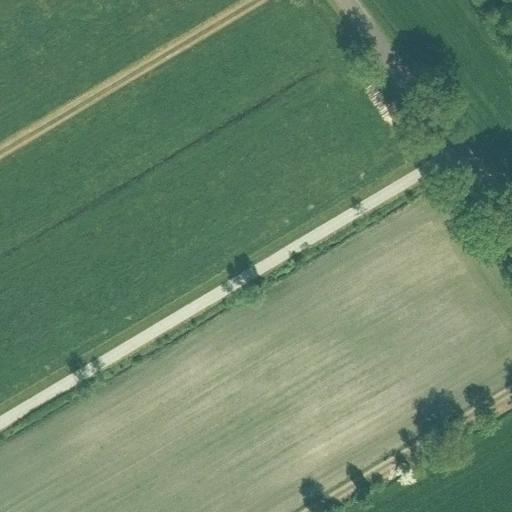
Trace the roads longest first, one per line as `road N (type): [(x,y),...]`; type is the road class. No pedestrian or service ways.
road 1 (track): [(0,425),(459,154)]
road 2 (track): [(0,150),(253,0)]
road 3 (unclassified): [(511,220),(344,0)]
road 4 (track): [(511,388),(302,511)]
